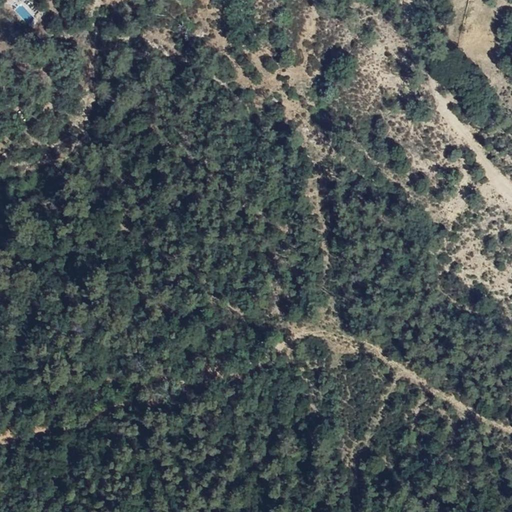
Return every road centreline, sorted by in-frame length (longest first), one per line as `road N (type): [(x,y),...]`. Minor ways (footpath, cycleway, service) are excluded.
road 1 (track): [(511,429),(421,388),(379,349),(291,328),(195,394),(0,435)]
road 2 (track): [(435,89),(511,190)]
